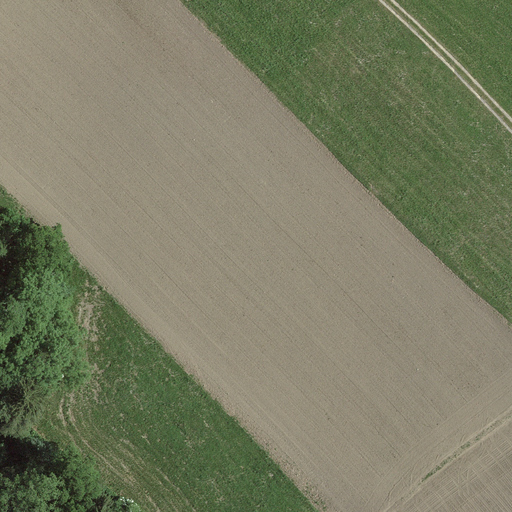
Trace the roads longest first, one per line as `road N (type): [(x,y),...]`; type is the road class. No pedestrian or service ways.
road 1 (track): [(511,128),(380,0)]
road 2 (track): [(511,417),(393,511)]
